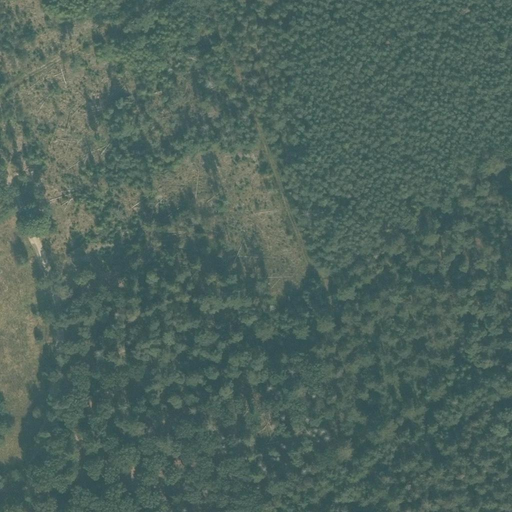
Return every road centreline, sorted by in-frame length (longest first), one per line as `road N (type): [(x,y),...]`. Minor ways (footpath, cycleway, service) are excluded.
road 1 (track): [(205,0),(317,281),(511,164)]
road 2 (track): [(26,500),(59,357),(53,286),(0,155)]
road 3 (track): [(0,95),(167,0)]
